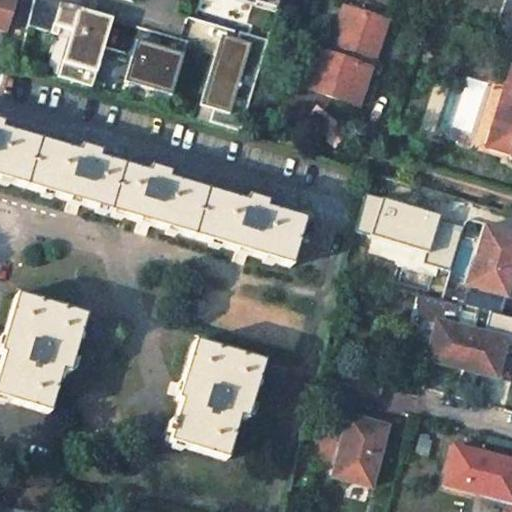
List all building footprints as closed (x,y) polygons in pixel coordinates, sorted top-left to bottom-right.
[(0,0),(0,29),(6,31),(15,0),(0,0)] [(56,78),(90,88),(110,18),(102,16),(100,21),(91,19),(93,13),(47,0),(31,0),(26,25),(56,34),(59,24),(71,28),(56,78)] [(229,0),(273,13),(274,10),(244,0),(229,0)] [(244,0),(274,10),(277,0),(244,0)] [(344,7),(328,54),(333,56),(350,9),(344,7)] [(374,52),(385,20),(350,9),(333,56),(328,54),(314,50),(309,63),(301,85),(357,105),(366,80),(371,61),(367,60),(370,50),(374,52)] [(223,65),(210,62),(199,99),(212,103),(206,123),(235,131),(264,41),(232,31),(223,65)] [(151,54),(153,46),(135,41),(133,46),(145,50),(144,52),(151,54)] [(151,54),(144,52),(145,50),(133,46),(121,87),(151,95),(153,90),(169,94),(181,54),(153,46),(151,54)] [(507,153),(511,154),(511,68),(495,118),(489,133),(511,141),(507,153)] [(212,103),(199,99),(193,119),(206,123),(212,103)] [(0,182),(67,201),(143,222),(241,250),(288,263),(300,216),(263,205),(264,200),(243,194),(242,200),(163,177),(164,172),(144,166),(142,171),(94,158),(95,152),(76,147),(74,152),(0,131),(0,182)] [(511,141),(489,133),(486,145),(507,153),(511,141)] [(511,268),(511,234),(483,226),(465,285),(504,296),(511,268)] [(80,315),(11,296),(0,332),(0,400),(44,413),(56,371),(64,373),(80,315)] [(504,341),(435,323),(425,359),(494,376),(504,341)] [(258,362),(189,342),(175,389),(171,399),(176,401),(163,443),(221,459),(234,417),(241,419),(258,362)] [(361,424),(345,419),(330,477),(368,487),(384,426),(361,420),(361,424)] [(511,489),(511,463),(451,447),(440,485),(508,503),(511,489)]
